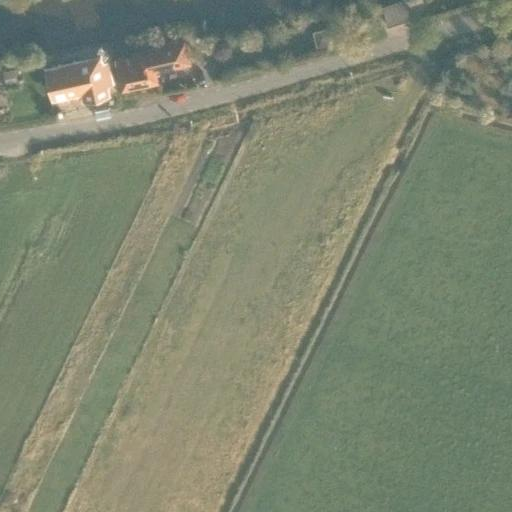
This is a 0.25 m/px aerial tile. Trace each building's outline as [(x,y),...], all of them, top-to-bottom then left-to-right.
[(399,0),(381,6),(388,25),(411,18),(404,0),(399,0)] [(370,13),(375,27),(382,25),(378,10),(370,13)] [(329,26),(318,29),(322,44),(333,42),(329,26)] [(122,90),(159,82),(155,66),(167,64),(168,69),(191,63),(185,38),(148,47),(149,51),(115,59),(122,90)] [(78,58),(46,65),(51,92),(79,86),(81,93),(87,92),(88,98),(110,93),(109,87),(108,85),(114,84),(109,60),(103,61),(80,67),(78,58)] [(15,67),(3,69),(5,84),(17,82),(15,67)]
